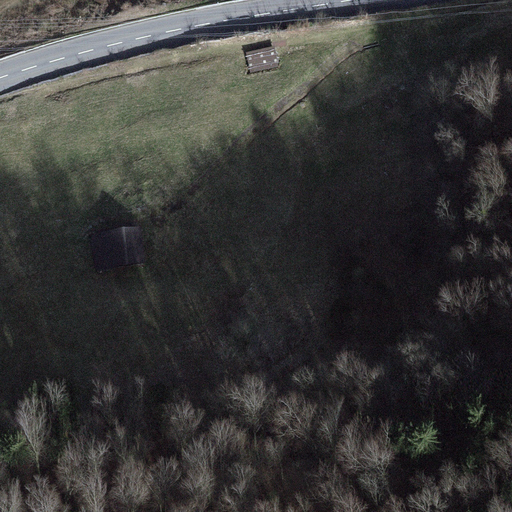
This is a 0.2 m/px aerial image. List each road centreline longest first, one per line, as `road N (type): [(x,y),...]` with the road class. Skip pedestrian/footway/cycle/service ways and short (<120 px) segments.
road 1 (primary): [(354,0),(108,45),(0,78)]
road 2 (track): [(371,31),(156,223)]
